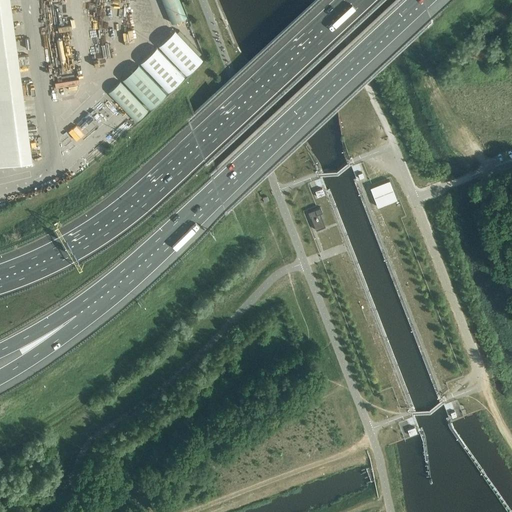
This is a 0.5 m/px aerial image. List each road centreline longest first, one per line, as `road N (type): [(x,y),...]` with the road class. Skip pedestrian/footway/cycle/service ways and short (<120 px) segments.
road 1 (motorway): [(353,0),(113,220),(0,279)]
road 2 (motorway): [(117,279),(415,0)]
road 3 (track): [(244,248),(87,397),(0,450)]
road 4 (motorway): [(0,376),(63,336),(117,279)]
road 5 (motorway): [(0,350),(117,279)]
road 6 (track): [(483,172),(485,232),(511,299)]
